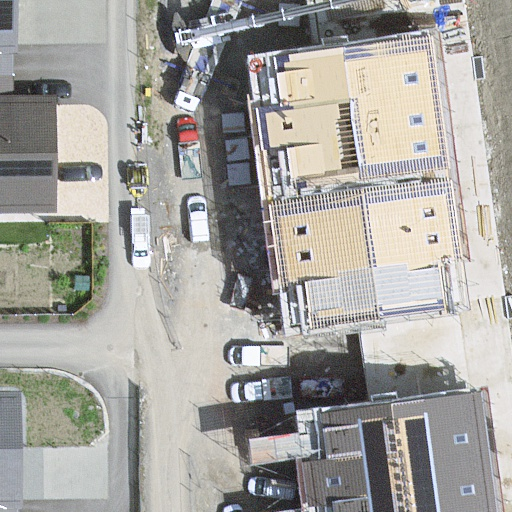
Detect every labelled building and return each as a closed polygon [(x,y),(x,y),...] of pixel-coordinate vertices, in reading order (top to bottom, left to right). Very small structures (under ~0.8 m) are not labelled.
[(0,0),(0,55),(13,55),(13,0),(0,0)] [(471,41),(465,0),(318,0),(327,60),(471,41)] [(487,166),(471,41),(327,60),(262,69),(278,193),(296,322),(359,314),(505,295),(487,166)] [(0,102),(14,103),(13,55),(0,55),(0,102)] [(53,102),(14,103),(0,102),(0,220),(54,220),(53,102)] [(511,397),(511,350),(505,295),(359,314),(373,416),(511,397)] [(0,396),(0,507),(21,507),(20,396),(0,396)] [(511,511),(511,397),(373,416),(311,424),(322,511),(511,511)]
